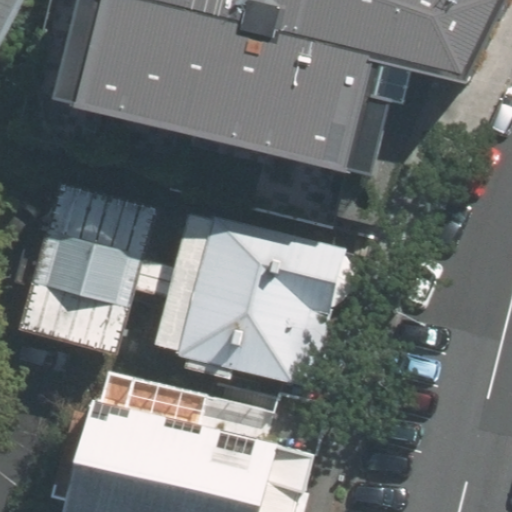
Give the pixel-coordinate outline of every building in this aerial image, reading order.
[(0,0),(0,64),(27,0),(0,0)] [(405,66),(471,82),(511,1),(511,0),(81,0),(58,109),(377,176),(405,66)] [(156,205),(65,182),(29,329),(120,351),(136,288),(157,293),(164,263),(142,258),(156,205)] [(350,243),(211,210),(177,350),(317,384),(350,243)] [(296,511),(312,447),(98,396),(69,511),(296,511)]
